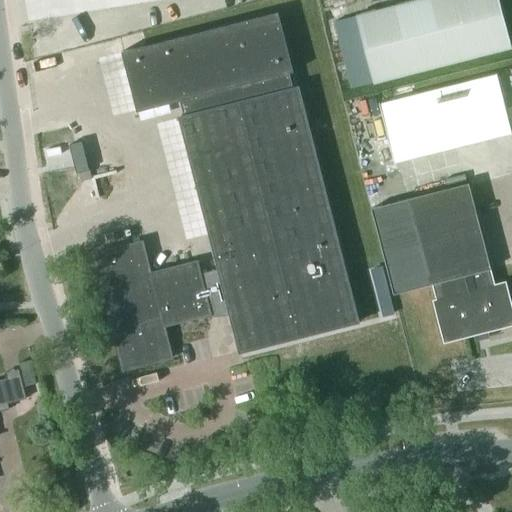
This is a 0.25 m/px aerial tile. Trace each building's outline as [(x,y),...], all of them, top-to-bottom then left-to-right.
[(375,82),(511,47),(499,0),(415,0),(358,15),(357,14),(327,21),(345,91),(375,83),(375,82)] [(227,301),(240,352),(359,322),(302,97),(299,86),(293,87),(289,72),(294,71),(278,11),(138,47),(122,51),(133,97),(137,111),(180,100),(184,115),(179,116),(207,226),(218,269),(200,274),(197,261),(150,273),(142,241),(93,254),(123,370),(172,357),(164,325),(210,313),(208,306),(217,304),(227,301)] [(380,104),(386,127),(503,97),(497,73),(405,97),(380,104)] [(511,130),(503,97),(386,127),(395,166),(511,135),(511,130)] [(81,172),(83,180),(91,178),(90,172),(84,150),(82,141),(73,143),(70,144),(77,173),(81,172)] [(495,284),(491,268),(469,183),(409,198),(372,208),(394,293),(432,283),(436,299),(433,300),(444,343),(511,325),(511,306),(506,281),(495,284)] [(5,381),(0,382),(0,412),(9,410),(7,405),(27,400),(19,371),(4,374),(5,381)]
